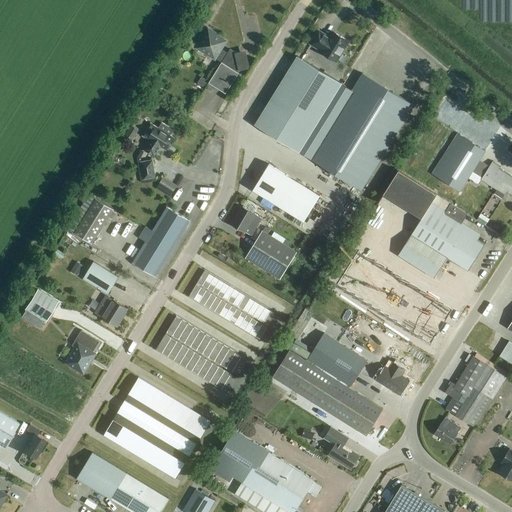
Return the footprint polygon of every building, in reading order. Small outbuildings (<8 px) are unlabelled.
[(317,22),(320,11),(308,8),(305,19),(317,22)] [(225,57),(218,52),(225,41),(216,36),(217,34),(208,29),(202,38),(203,38),(198,48),(215,58),(222,62),(209,82),(209,83),(214,86),(226,93),(240,71),(239,66),(248,64),(246,55),(237,57),(236,53),(230,49),(225,57)] [(330,37),(319,30),(310,44),(322,52),(321,52),(337,62),(350,41),(334,31),(330,37)] [(168,54),(166,61),(173,63),(175,56),(168,54)] [(342,84),(311,64),(309,63),(297,56),(255,124),(269,133),(271,134),(300,152),(310,158),(352,90),(342,84)] [(362,190),(414,105),(363,73),(310,158),(362,190)] [(206,88),(209,83),(209,82),(201,77),(198,83),(206,88)] [(181,88),(189,93),(193,86),(185,81),(181,88)] [(209,83),(206,88),(211,91),(214,86),(209,83)] [(173,130),(162,123),(159,128),(156,126),(148,138),(150,140),(144,150),(154,156),(161,146),(166,150),(174,138),(169,135),(173,130)] [(132,143),(140,130),(133,126),(125,139),(132,143)] [(458,133),(432,173),(460,191),(464,184),(472,171),(480,160),(485,151),(458,133)] [(489,166),(480,160),(472,171),(482,177),(480,179),(505,195),(507,192),(511,195),(511,175),(499,167),(500,166),(492,160),(489,166)] [(142,163),(144,180),(156,178),(154,162),(142,163)] [(253,189),(304,221),(320,195),(269,164),(253,189)] [(141,193),(155,202),(159,197),(144,187),(141,193)] [(175,191),(169,201),(174,205),(181,195),(175,191)] [(113,209),(96,198),(89,194),(68,228),(92,243),(113,209)] [(464,212),(436,194),(398,254),(434,277),(447,257),(468,270),(484,245),(478,240),(481,235),(459,220),(464,212)] [(230,223),(246,232),(257,214),(241,205),(230,223)] [(146,241),(133,263),(155,277),(190,221),(167,207),(153,231),(146,226),(139,237),(146,241)] [(107,237),(113,228),(108,225),(102,234),(107,237)] [(281,279),(297,252),(263,231),(246,258),(281,279)] [(104,248),(100,258),(106,260),(110,250),(104,248)] [(428,343),(450,309),(442,304),(358,251),(337,285),(421,338),(428,343)] [(71,271),(78,275),(84,266),(77,261),(71,271)] [(110,295),(120,278),(94,262),(84,279),(110,295)] [(204,270),(189,296),(260,339),(275,314),(204,270)] [(44,323),(57,301),(36,289),(23,310),(44,323)] [(111,322),(117,326),(129,308),(113,299),(102,317),(103,320),(107,323),(111,322)] [(176,321),(167,336),(238,381),(247,366),(176,321)] [(64,363),(84,375),(97,353),(94,351),(100,341),(81,329),(72,345),(74,346),(64,363)] [(323,333),(305,361),(348,388),(366,360),(323,333)] [(166,338),(156,353),(227,398),(237,383),(166,338)] [(511,362),(511,341),(510,340),(500,355),(511,362)] [(382,409),(348,388),(305,361),(288,350),(281,362),(277,360),(274,365),(277,367),(271,376),(366,436),(382,409)] [(469,362),(473,356),(469,354),(465,360),(469,362)] [(455,415),(474,427),(506,377),(473,356),(469,362),(456,384),(453,382),(446,393),(458,401),(462,394),(467,397),(455,415)] [(387,372),(380,383),(399,395),(407,381),(399,376),(402,370),(387,360),(382,369),(387,372)] [(125,406),(197,450),(209,430),(211,427),(139,383),(137,386),(125,406)] [(0,444),(4,447),(19,423),(0,410),(0,444)] [(177,482),(191,459),(119,415),(105,438),(177,482)] [(460,428),(445,418),(441,423),(434,434),(450,445),(460,428)] [(27,430),(34,434),(23,451),(35,458),(46,441),(37,436),(40,430),(30,424),(27,430)] [(350,469),(358,455),(340,444),(345,436),(331,427),(324,438),(334,445),(328,455),(350,469)] [(292,511),(307,489),(316,495),(321,486),(313,481),(313,480),(289,465),(272,454),(263,448),(235,430),(234,429),(231,434),(216,458),(213,463),(214,464),(241,481),(242,482),(235,493),(265,511),(292,511)] [(314,433),(304,429),(301,437),(311,440),(314,433)] [(511,480),(511,450),(510,449),(501,463),(503,464),(499,473),(511,480)] [(127,472),(116,466),(97,455),(92,452),(77,478),(111,498),(112,499),(133,511),(160,511),(169,498),(158,491),(127,473),(127,472)] [(448,511),(400,483),(382,511),(448,511)] [(0,511),(9,495),(0,489),(0,511)] [(206,511),(214,500),(195,489),(182,510),(185,511),(206,511)] [(63,504),(68,507),(74,499),(69,496),(63,504)]
